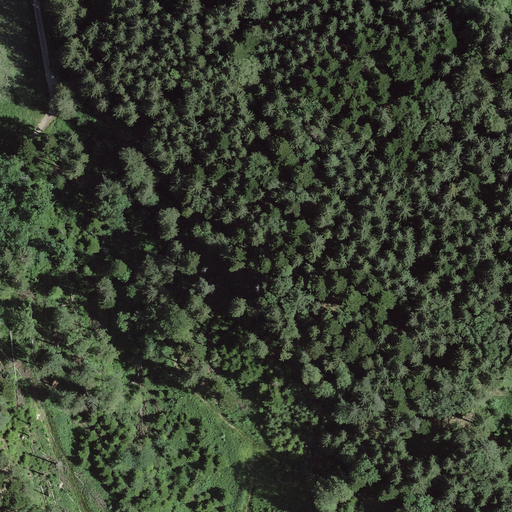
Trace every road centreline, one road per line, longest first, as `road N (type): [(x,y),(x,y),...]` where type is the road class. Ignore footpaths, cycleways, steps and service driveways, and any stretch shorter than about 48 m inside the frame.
road 1 (track): [(245,437),(188,387),(175,362),(176,310),(193,253),(183,217),(122,138),(69,90)]
road 2 (track): [(87,511),(0,324)]
road 3 (track): [(0,177),(62,100),(48,69)]
